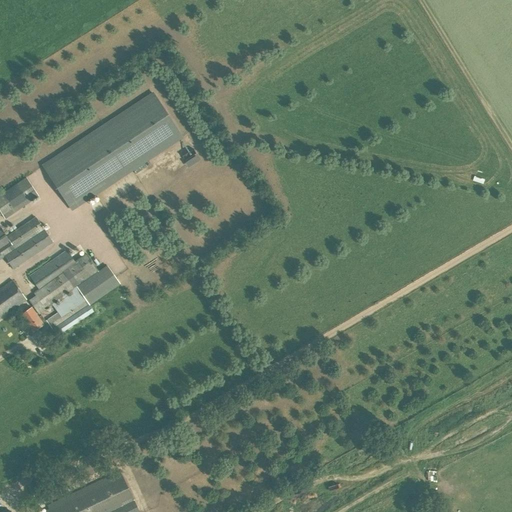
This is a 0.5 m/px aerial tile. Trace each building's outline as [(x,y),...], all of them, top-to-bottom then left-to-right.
[(153,92),(42,166),(72,212),(183,138),(153,92)] [(200,152),(188,157),(190,161),(202,156),(200,152)] [(39,197),(26,178),(0,195),(0,216),(2,215),(5,220),(39,197)] [(103,197),(94,202),(101,213),(109,208),(103,197)] [(1,229),(0,229),(0,260),(5,257),(13,269),(52,242),(37,221),(8,240),(1,229)] [(67,250),(30,277),(40,290),(35,294),(36,296),(30,301),(40,314),(51,306),(80,285),(99,271),(89,256),(76,264),(67,250)] [(0,319),(26,300),(12,281),(0,289),(0,319)] [(87,294),(48,320),(47,320),(56,334),(68,326),(65,321),(87,306),(84,301),(89,298),(87,294)] [(31,308),(20,315),(32,332),(46,323),(41,316),(38,318),(31,308)] [(47,511),(43,511),(137,511),(118,471),(45,506),(47,511)]
